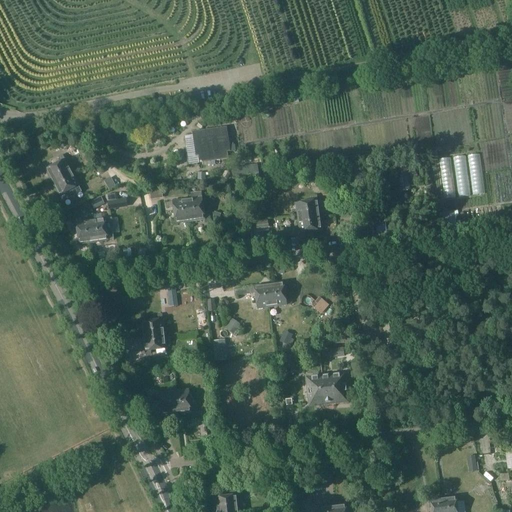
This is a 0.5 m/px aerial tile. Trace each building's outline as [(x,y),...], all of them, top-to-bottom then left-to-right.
[(197,133),(200,155),(201,162),(230,158),(229,151),(232,151),(230,131),(222,132),(202,135),(202,133),(197,133)] [(46,170),(53,182),(72,172),(63,154),(59,156),(61,162),(46,170)] [(396,160),(391,161),(391,165),(396,164),(400,191),(410,189),(406,160),(397,162),(396,160)] [(251,163),(241,165),(243,176),(259,173),(257,165),(252,166),(251,163)] [(79,185),(72,172),(53,182),(60,195),(63,200),(68,198),(65,192),(79,185)] [(159,199),(157,190),(150,191),(151,200),(159,199)] [(187,200),(190,222),(204,220),(204,223),(211,222),(210,212),(203,213),(201,192),(191,194),(191,200),(187,200)] [(298,218),(319,215),(317,195),(311,196),(311,201),(296,204),(298,218)] [(97,207),(105,203),(102,196),(91,201),(94,208),(97,207)] [(190,222),(187,200),(167,203),(167,207),(173,206),(175,224),(190,222)] [(50,213),(56,210),(53,205),(47,208),(50,213)] [(321,229),(319,215),(298,218),(301,238),(306,237),(305,231),(321,229)] [(111,219),(105,219),(91,221),(94,242),(108,240),(114,239),(111,219)] [(268,227),(267,219),(255,221),(256,228),(268,227)] [(94,242),(91,221),(76,223),(77,223),(71,224),(71,228),(77,227),(79,244),(94,242)] [(89,278),(97,277),(95,269),(88,270),(89,278)] [(269,285),(272,307),(293,304),(292,299),(285,300),(283,283),(269,285)] [(272,307),(269,285),(254,287),(235,290),(236,296),(255,294),(257,309),(272,307)] [(142,322),(143,337),(164,334),(162,315),(158,315),(159,320),(148,322),(142,322)] [(231,320),(225,329),(233,334),(239,326),(231,320)] [(385,334),(401,331),(400,323),(384,326),(385,334)] [(284,331),(280,342),(288,346),(293,335),(284,331)] [(402,338),(401,331),(385,334),(386,341),(402,338)] [(146,357),(152,356),(151,351),(166,349),(164,334),(143,337),(145,351),(146,357)] [(402,338),(386,341),(388,348),(404,345),(402,338)] [(225,341),(213,342),(215,360),(227,359),(225,341)] [(292,355),(281,357),(282,363),(293,362),(292,355)] [(325,375),(328,404),(347,402),(344,373),(325,375)] [(309,406),(328,404),(325,375),(306,378),(309,406)] [(188,390),(174,392),(177,413),(191,412),(197,411),(196,405),(190,406),(188,390)] [(177,413),(174,392),(160,394),(154,394),(154,399),(160,398),(162,415),(177,413)] [(216,511),(218,511),(238,510),(236,491),(230,492),(230,496),(215,498),(216,511)] [(462,497),(443,499),(444,511),(457,511),(457,503),(462,502),(462,497)] [(444,511),(443,499),(430,501),(431,511),(444,511)]
